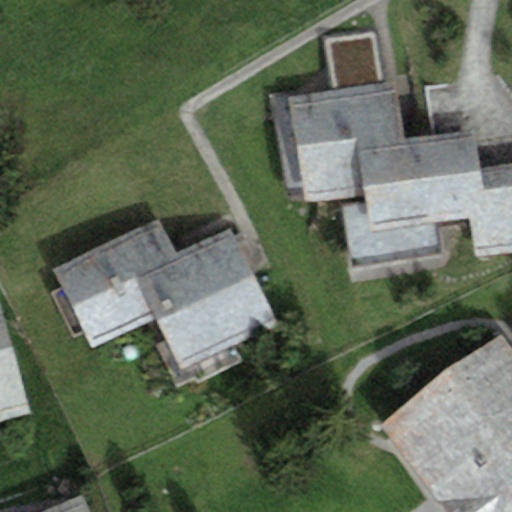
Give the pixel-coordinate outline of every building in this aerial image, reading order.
[(329,88),(285,95),(302,204),(363,195),(364,202),(341,205),(350,267),(440,254),(436,224),(471,219),(476,256),(511,252),(511,161),(481,166),(475,125),(405,136),(397,79),(384,80),(376,29),(322,39),(329,88)] [(159,216),(49,269),(89,351),(157,319),(180,367),(274,323),(229,229),(177,253),(159,216)] [(0,420),(29,413),(0,304),(0,420)] [(511,511),(511,354),(499,337),(376,428),(439,511),(511,511)] [(38,511),(89,511),(82,493),(38,511)]
